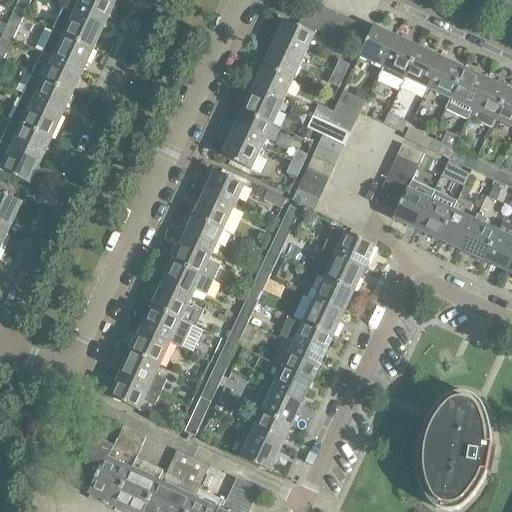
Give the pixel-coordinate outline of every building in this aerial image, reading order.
[(74,0),(73,3),(79,6),(75,14),(103,27),(107,19),(108,20),(115,5),(103,0),(74,0)] [(23,17),(28,6),(18,1),(13,13),(23,17)] [(311,2),(300,23),(312,29),(322,7),(311,2)] [(322,7),(312,29),(318,32),(323,34),(333,12),(322,7)] [(64,9),(54,32),(66,37),(94,50),(100,36),(99,35),(103,27),(75,14),(64,9)] [(333,12),(323,34),(334,40),(345,18),(333,12)] [(18,29),(23,17),(13,13),(8,24),(18,29)] [(345,18),(334,40),(346,45),(356,23),(345,18)] [(277,36),(273,44),(305,59),(315,36),(318,32),(312,29),(300,23),(298,28),(286,22),(279,37),(277,36)] [(356,23),(346,45),(357,50),(367,28),(356,23)] [(13,40),(18,29),(8,24),(2,35),(13,40)] [(389,34),(375,28),(361,57),(384,68),(399,37),(390,32),(389,34)] [(54,32),(43,54),(82,72),(86,64),(87,65),(94,50),(66,37),(54,32)] [(0,47),(7,51),(13,40),(2,35),(0,39),(0,47)] [(399,37),(384,68),(379,79),(401,90),(407,79),(406,79),(420,49),(407,43),(408,41),(399,37)] [(271,54),(265,68),(294,81),(305,59),(273,44),(269,53),(271,54)] [(434,55),(420,49),(406,79),(407,79),(428,89),(443,58),(434,54),(434,55)] [(43,55),(33,77),(73,95),(80,80),(79,80),(82,72),(43,54),(43,55)] [(452,62),(443,58),(428,89),(451,100),(465,71),(451,64),(452,62)] [(339,61),(334,73),(344,78),(349,66),(339,61)] [(257,80),(252,89),(284,104),(294,81),(265,68),(259,81),(257,80)] [(468,121),(488,79),(479,75),(478,77),(465,71),(451,100),(446,111),(468,121)] [(339,89),(344,78),(334,73),(329,84),(339,89)] [(33,77),(22,99),(61,117),(65,110),(66,110),(73,95),(33,77)] [(496,121),(509,92),(496,85),(497,84),(488,79),(468,121),(490,132),(496,121)] [(250,99),(244,113),(273,126),(284,104),(252,89),(248,98),(250,99)] [(511,93),(509,92),(496,121),(511,128),(511,93)] [(350,109),(355,98),(344,93),(339,104),(350,109)] [(366,103),(355,98),(350,109),(361,114),(366,103)] [(22,99),(12,122),(52,140),(58,126),(57,125),(61,117),(22,99)] [(361,114),(350,109),(339,104),(335,114),(334,115),(356,125),(361,114)] [(334,115),(335,114),(319,107),(314,118),(351,136),(356,125),(334,115)] [(293,108),(287,119),(303,127),(309,116),(293,108)] [(235,126),(231,134),(263,149),(273,126),(244,113),(237,126),(235,126)] [(346,147),(351,136),(314,118),(309,129),(324,137),(346,147)] [(12,122),(2,144),(12,149),(40,162),(44,154),(45,155),(52,140),(12,122)] [(310,152),(315,142),(284,127),(272,151),(290,160),(285,171),(286,172),(298,146),(310,152)] [(417,146),(421,136),(421,135),(409,130),(405,140),(417,146)] [(229,144),(222,158),(252,172),(263,149),(231,134),(227,143),(229,144)] [(427,151),(432,141),(421,135),(421,136),(417,146),(427,151)] [(341,158),(346,147),(324,137),(319,147),(341,158)] [(439,156),(444,146),(432,141),(427,151),(439,156)] [(0,142),(0,172),(2,173),(2,172),(31,185),(38,170),(37,170),(40,162),(12,149),(1,144),(2,144),(0,142)] [(424,156),(403,146),(397,157),(419,168),(424,156)] [(449,161),(454,151),(444,146),(439,156),(449,161)] [(341,158),(319,147),(314,158),(336,169),(341,158)] [(298,151),(293,162),(303,167),(308,156),(298,151)] [(461,167),(466,157),(454,151),(449,161),(461,167)] [(419,168),(397,157),(392,169),(414,179),(419,168)] [(472,171),(476,161),(466,157),(461,167),(472,171)] [(336,169),(314,158),(309,169),(331,179),(336,169)] [(444,173),(467,183),(472,172),(449,161),(444,173)] [(484,177),(489,167),(476,161),(472,171),(484,177)] [(298,179),(303,167),(293,162),(288,174),(298,179)] [(494,182),(499,172),(489,167),(484,177),(494,182)] [(326,190),(331,179),(309,169),(304,180),(326,190)] [(414,179),(392,169),(387,180),(409,190),(414,179)] [(207,185),(203,194),(234,208),(245,186),(215,172),(209,186),(207,185)] [(506,188),(511,178),(499,172),(494,182),(506,188)] [(326,190),(304,180),(299,191),(320,201),(326,190)] [(409,190),(387,180),(381,191),(402,201),(407,190),(408,191),(409,190)] [(397,212),(394,218),(407,225),(416,230),(434,191),(413,181),(409,190),(408,191),(407,190),(402,201),(397,212)] [(256,184),(251,194),(264,201),(269,190),(256,184)] [(494,187),(489,199),(497,202),(502,191),(494,187)] [(269,190),(264,201),(282,209),(287,199),(269,190)] [(320,201),(299,191),(294,202),(315,212),(320,201)] [(402,201),(381,191),(376,203),(397,212),(402,201)] [(434,191),(416,230),(425,234),(426,234),(439,240),(453,211),(457,202),(434,191)] [(0,220),(10,225),(14,218),(15,218),(22,203),(0,192),(0,220)] [(234,208),(203,194),(199,202),(201,203),(194,217),(223,231),(234,208)] [(295,225),(301,213),(291,208),(285,220),(295,225)] [(462,251),(475,222),(453,211),(439,240),(453,246),(453,247),(462,251)] [(306,215),(302,223),(313,228),(316,219),(306,215)] [(485,261),(498,233),(484,226),(487,220),(478,216),(475,222),(462,251),(471,256),(471,255),(485,261)] [(223,231),(194,217),(188,231),(186,230),(182,239),(213,254),(223,231)] [(6,234),(10,225),(0,220),(0,248),(1,249),(7,234),(6,234)] [(290,236),(295,225),(285,220),(280,231),(290,236)] [(335,228),(323,252),(334,257),(364,271),(376,247),(346,233),(335,228)] [(285,247),(290,236),(280,231),(274,242),(285,247)] [(507,272),(511,260),(511,239),(498,233),(485,261),(498,268),(507,272)] [(213,254),(182,239),(178,248),(180,249),(173,263),(213,281),(220,267),(209,262),(213,254)] [(279,258),(285,247),(274,242),(269,253),(279,258)] [(323,252),(313,275),(324,280),(354,294),(364,271),(334,257),(323,252)] [(274,269),(279,258),(269,253),(264,265),(274,269)] [(213,281),(173,263),(167,276),(165,276),(161,284),(192,299),(195,291),(206,296),(213,281)] [(269,281),(274,269),(264,265),(259,276),(269,281)] [(263,292),(269,281),(259,276),(253,287),(263,292)] [(324,280),(313,302),(343,316),(354,294),(324,280)] [(192,299),(161,284),(157,293),(158,294),(152,307),(192,326),(192,327),(195,328),(203,311),(193,306),(192,309),(188,307),(192,299)] [(258,303),(263,292),(253,287),(248,298),(258,303)] [(253,315),(258,303),(248,298),(242,310),(253,315)] [(313,302),(303,324),(333,338),(343,316),(313,302)] [(192,326),(152,307),(146,321),(144,320),(140,329),(171,344),(171,345),(181,350),(192,327),(192,326)] [(248,325),(253,315),(242,310),(237,320),(248,325)] [(242,337),(248,325),(237,320),(232,332),(242,337)] [(296,321),(286,343),(292,347),(322,361),(333,338),(303,324),(296,321)] [(171,344),(140,329),(136,338),(137,338),(131,352),(161,366),(171,345),(171,344)] [(237,348),(242,337),(232,332),(227,343),(237,348)] [(232,359),(237,348),(227,343),(222,354),(232,359)] [(286,343),(275,366),(282,369),(312,383),(322,361),(292,347),(286,343)] [(161,366),(131,352),(124,366),(123,365),(118,374),(161,394),(167,381),(156,376),(161,366)] [(226,370),(232,359),(222,354),(216,365),(226,370)] [(221,382),(226,370),(216,365),(211,377),(221,382)] [(272,391),(301,405),(312,383),(282,369),(272,391)] [(161,394),(118,374),(114,383),(116,384),(109,398),(139,412),(144,402),(155,407),(161,394)] [(216,392),(221,382),(211,377),(206,387),(216,392)] [(210,405),(216,392),(206,387),(200,400),(210,405)] [(263,387),(253,410),(261,414),(291,428),(301,405),(272,391),(263,387)] [(487,473),(492,445),(491,437),(490,429),(488,420),(485,413),(482,405),(479,401),(475,398),(471,396),(466,394),(461,394),(457,394),(452,395),(447,397),(441,402),(436,408),(431,415),(427,421),(424,428),(421,436),(417,457),(417,464),(418,471),(419,479),(421,486),(423,493),(425,497),(427,501),(430,504),(434,507),(438,510),(442,511),(447,511),(451,511),(456,511),(460,509),(464,507),(470,501),(475,495),(480,488),(484,481),(487,473)] [(205,415),(210,405),(200,400),(195,410),(205,415)] [(200,426),(205,415),(195,410),(190,421),(200,426)] [(261,414),(251,436),(281,450),(291,428),(261,414)] [(195,437),(200,426),(190,421),(185,432),(195,437)] [(114,506),(136,460),(146,437),(124,427),(114,448),(91,437),(75,472),(95,481),(89,494),(114,506)] [(251,436),(240,458),(270,472),(281,450),(251,436)] [(188,511),(199,490),(210,466),(177,451),(166,474),(163,473),(144,511),(188,511)] [(127,511),(144,511),(163,473),(161,472),(163,469),(156,466),(154,469),(136,460),(114,506),(127,511)] [(246,511),(248,511),(254,501),(259,490),(237,479),(226,503),(246,511)] [(221,511),(226,503),(199,490),(188,511),(221,511)] [(246,511),(226,503),(221,511),(246,511)]
